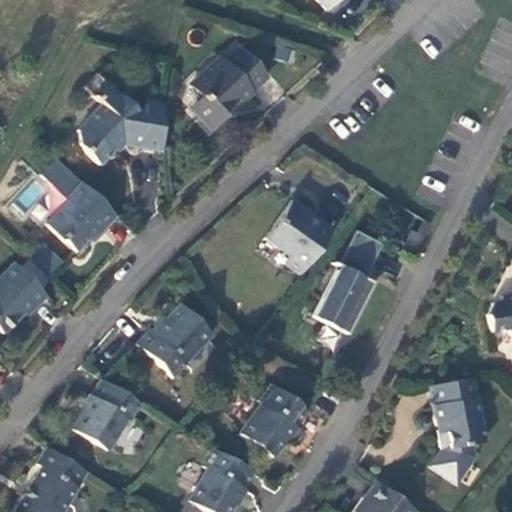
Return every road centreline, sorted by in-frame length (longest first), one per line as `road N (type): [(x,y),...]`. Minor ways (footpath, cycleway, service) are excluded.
road 1 (residential): [(422,0),(82,326),(0,428)]
road 2 (residential): [(276,511),(413,289),(511,107)]
